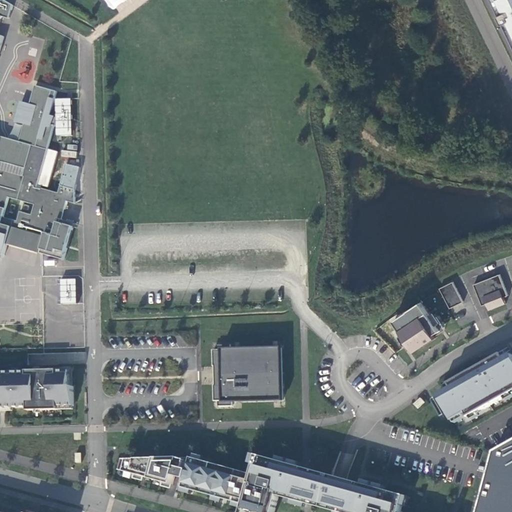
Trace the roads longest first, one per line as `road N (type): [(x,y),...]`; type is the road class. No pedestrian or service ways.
road 1 (residential): [(86,43),(95,503)]
road 2 (residential): [(403,394),(375,361),(361,353),(348,360),(339,384),(368,414)]
road 3 (residential): [(403,394),(511,329)]
